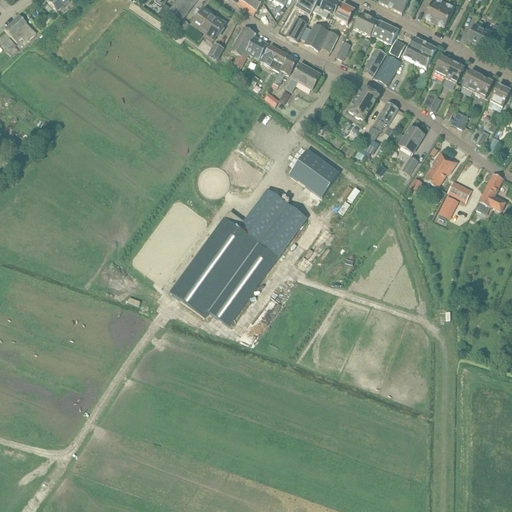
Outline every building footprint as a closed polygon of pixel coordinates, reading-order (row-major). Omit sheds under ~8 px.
[(48,0),(46,2),(53,9),(57,13),(70,0),(48,0)] [(156,0),(154,4),(161,8),(164,4),(165,4),(167,0),(156,0)] [(178,0),(165,18),(178,27),(198,0),(178,0)] [(229,0),(254,18),(257,14),(266,2),(262,0),(229,0)] [(267,0),(284,9),(288,0),(267,0)] [(301,0),(296,8),(295,10),(310,19),(313,15),(313,14),(318,8),(322,0),(301,0)] [(329,14),(334,17),(336,13),(341,4),(333,0),(324,0),(320,9),(318,8),(313,14),(326,22),(329,14)] [(381,0),(379,5),(391,10),(395,0),(381,0)] [(395,0),(391,10),(402,16),(409,0),(395,0)] [(434,0),(424,19),(434,24),(444,5),(434,0)] [(444,5),(434,24),(445,30),(455,10),(444,5)] [(336,13),(334,17),(336,18),(335,20),(348,26),(350,21),(355,12),(342,6),(339,14),(336,13)] [(203,11),(197,19),(193,25),(192,27),(201,34),(203,32),(215,41),(225,27),(203,11)] [(361,15),(357,24),(354,30),(371,37),(374,32),(378,23),(361,15)] [(17,45),(21,40),(25,45),(36,35),(26,24),(19,17),(4,31),(17,45)] [(297,22),(287,40),(298,46),(307,28),(297,22)] [(177,33),(181,36),(188,26),(184,23),(177,33)] [(286,23),(279,33),(286,37),(293,27),(286,23)] [(372,40),(374,41),(379,44),(381,41),(392,46),(399,32),(380,23),(376,32),(372,40)] [(304,46),(318,53),(328,33),(314,26),(304,46)] [(239,37),(230,53),(238,57),(232,66),(240,71),(242,67),(247,58),(248,56),(259,62),(263,55),(268,46),(255,38),(256,36),(245,28),(239,37)] [(475,28),(468,41),(485,49),(491,36),(475,28)] [(330,33),(326,42),(321,50),(330,55),(334,46),(339,38),(330,33)] [(404,59),(414,64),(424,45),(414,39),(409,48),(404,59)] [(1,47),(8,54),(11,58),(17,52),(14,48),(16,47),(9,40),(1,47)] [(396,42),(392,51),(389,55),(399,60),(406,47),(396,42)] [(208,56),(218,62),(225,50),(214,44),(208,56)] [(344,44),(341,51),(336,60),(343,63),(351,47),(344,44)] [(424,45),(414,64),(427,70),(432,60),(436,51),(424,45)] [(275,69),(281,72),(289,57),(270,47),(261,64),(274,71),(275,69)] [(363,75),(373,80),(377,71),(384,56),(374,51),(367,66),(363,75)] [(375,81),(387,88),(392,79),(401,63),(389,56),(379,72),(375,81)] [(274,85),(279,88),(286,76),(289,77),(293,71),(298,62),(289,57),(281,72),(274,85)] [(433,75),(445,80),(453,64),(441,59),(437,68),(433,75)] [(453,64),(445,80),(457,86),(460,79),(465,70),(453,64)] [(300,66),(296,74),(286,90),(293,94),(299,84),(312,91),(320,77),(300,66)] [(462,89),(474,95),(482,79),(470,73),(462,89)] [(247,85),(254,89),(259,80),(252,76),(247,85)] [(482,79),(474,95),(486,101),(494,84),(482,79)] [(494,96),(490,103),(488,108),(500,114),(506,102),(510,93),(498,87),(494,96)] [(365,89),(359,98),(349,115),(364,123),(374,107),(379,98),(365,89)] [(265,101),(269,103),(273,96),(268,93),(265,101)] [(423,106),(430,110),(436,99),(437,97),(430,94),(428,97),(423,106)] [(430,110),(436,113),(440,104),(441,102),(436,99),(430,110)] [(388,104),(382,112),(373,128),(381,132),(386,125),(389,127),(393,119),(398,110),(388,104)] [(445,117),(450,120),(454,114),(448,111),(445,117)] [(451,126),(457,129),(464,116),(458,113),(456,117),(451,126)] [(457,129),(462,132),(467,123),(469,119),(464,116),(457,129)] [(346,123),(337,137),(342,140),(351,126),(346,123)] [(44,124),(40,129),(50,137),(54,131),(44,124)] [(324,130),(313,124),(310,131),(320,137),(324,130)] [(489,132),(493,135),(497,128),(492,125),(489,132)] [(411,128),(406,137),(399,147),(413,155),(424,137),(411,128)] [(468,142),(477,146),(486,150),(489,144),(486,143),(489,136),(475,129),(468,142)] [(34,145),(38,148),(43,141),(39,138),(34,145)] [(367,139),(359,154),(368,159),(371,153),(374,155),(379,146),(367,139)] [(286,172),(323,198),(340,174),(316,157),(313,162),(300,153),(286,172)] [(441,154),(435,162),(433,166),(434,167),(424,182),(437,191),(447,176),(448,177),(457,165),(441,154)] [(402,172),(409,177),(418,163),(411,159),(402,172)] [(493,176),(482,198),(479,204),(490,210),(490,209),(501,214),(506,204),(494,198),(503,181),(493,176)] [(448,195),(454,198),(466,204),(471,193),(453,184),(448,195)] [(230,213),(170,295),(205,320),(209,314),(228,328),(307,220),(267,191),(243,223),(230,213)] [(446,198),(441,206),(448,210),(452,201),(446,198)]
